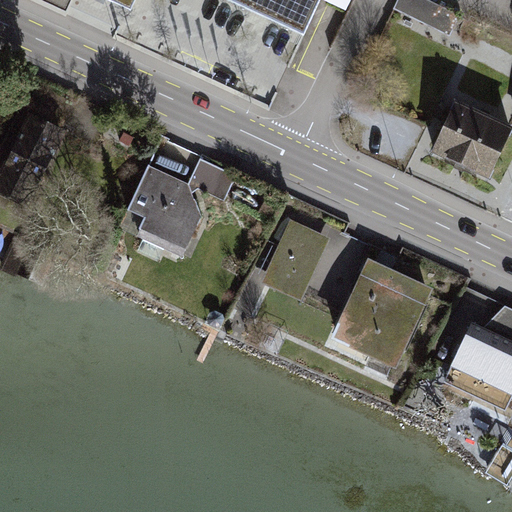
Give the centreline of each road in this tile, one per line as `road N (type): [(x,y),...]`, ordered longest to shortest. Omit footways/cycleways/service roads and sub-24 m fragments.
road 1 (primary): [(296,156),(0,21)]
road 2 (primary): [(511,260),(296,156)]
road 3 (unclassified): [(371,0),(296,156)]
